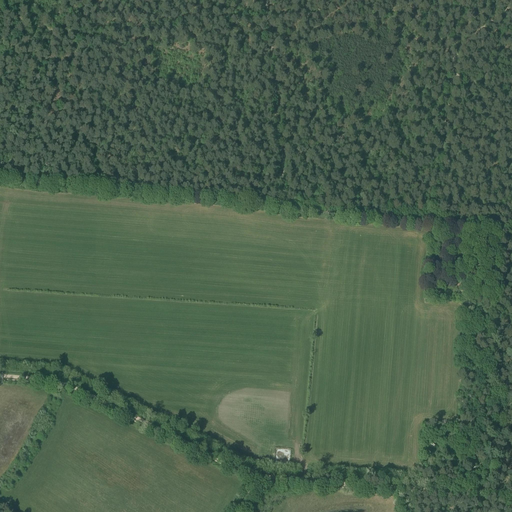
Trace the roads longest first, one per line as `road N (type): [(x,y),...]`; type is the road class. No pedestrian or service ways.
road 1 (track): [(511,226),(287,207),(266,0)]
road 2 (track): [(277,118),(83,95),(65,83),(72,35),(25,25),(0,2)]
road 3 (track): [(0,376),(58,381),(259,475)]
road 4 (track): [(259,475),(511,491)]
road 5 (track): [(433,222),(452,64),(459,45),(502,16),(510,0)]
road 6 (track): [(416,0),(346,25),(269,31)]
